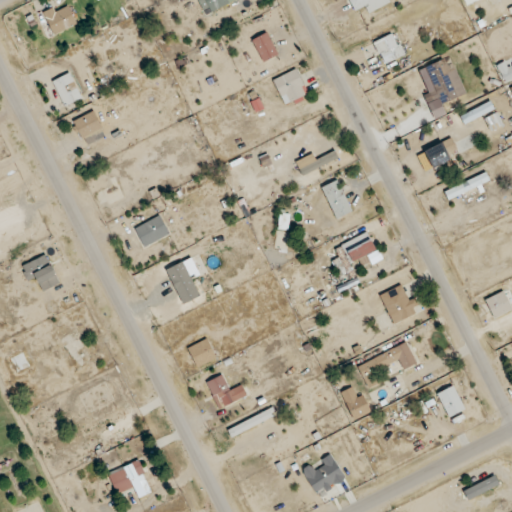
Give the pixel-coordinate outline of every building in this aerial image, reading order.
[(198,0),(205,13),(232,0),(198,0)] [(368,12),(391,2),(389,0),(349,0),(354,10),(365,6),(368,12)] [(53,34),(77,24),(69,5),(55,11),(53,7),(44,11),(53,34)] [(261,61),(277,56),(269,32),(253,38),(261,61)] [(388,47),(385,37),(375,40),(382,63),(405,56),(401,43),(388,47)] [(435,90),(430,91),(433,100),(439,97),(441,103),(466,93),(451,55),(425,66),(435,90)] [(285,104),(308,93),(296,68),(273,79),(285,104)] [(52,80),(64,106),(82,98),(70,72),(52,80)] [(460,115),(464,124),(496,109),(492,100),(460,115)] [(105,136),(95,111),(74,119),(84,144),(105,136)] [(504,124),(498,111),(484,118),(490,130),(504,124)] [(424,150),(432,167),(460,153),(452,137),(424,150)] [(316,158),(314,154),(296,160),(301,173),(337,162),(334,152),(316,158)] [(482,183),(490,180),(488,174),(444,188),(448,198),(471,190),(473,195),(484,192),(482,183)] [(334,218),(351,212),(339,180),(323,185),(334,218)] [(0,213),(0,220),(10,246),(27,240),(15,208),(0,213)] [(143,247),(170,236),(162,215),(135,226),(143,247)] [(378,251),(369,232),(343,244),(352,263),(378,251)] [(44,292),(60,283),(44,254),(22,266),(29,279),(35,276),(44,292)] [(409,300),(402,284),(380,294),(393,323),(421,311),(415,297),(409,300)] [(511,308),(511,306),(503,290),(485,300),(495,318),(511,308)] [(187,348),(198,367),(217,357),(206,338),(187,348)] [(416,363),(407,342),(358,365),(367,386),(395,373),(391,363),(399,359),(403,369),(416,363)] [(206,382),(219,408),(236,400),(224,373),(206,382)] [(449,417),(466,408),(454,385),(437,393),(449,417)] [(364,394),(357,397),(352,386),(341,391),(353,420),(372,412),(364,394)] [(126,415),(122,408),(82,428),(85,435),(126,415)] [(318,495),(345,477),(330,453),(321,459),(324,464),(315,470),(310,464),(301,470),(318,495)] [(108,473),(116,493),(134,486),(138,497),(146,494),(140,480),(146,478),(139,461),(108,473)] [(468,500),(500,484),(495,475),(464,491),(468,500)]
